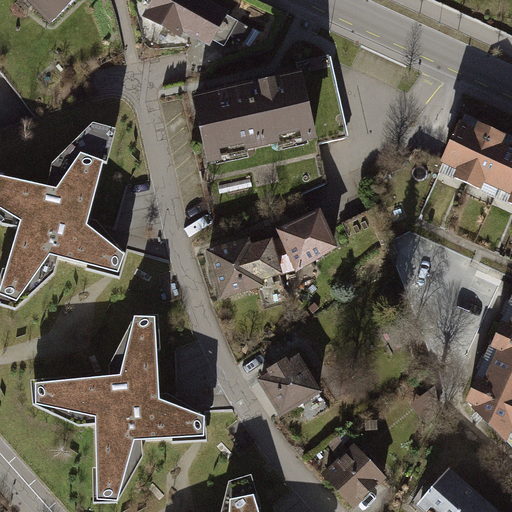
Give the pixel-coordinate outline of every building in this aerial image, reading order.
[(89,0),(11,0),(48,38),(89,0)] [(236,27),(184,0),(158,0),(147,23),(219,60),(236,27)] [(298,92),(196,115),(209,173),(311,150),(298,92)] [(0,280),(0,312),(9,315),(56,272),(113,284),(120,267),(86,215),(111,135),(90,130),(43,174),(36,196),(0,189),(0,227),(15,236),(0,280)] [(467,142),(452,136),(431,185),(445,192),(467,142)] [(480,148),(467,142),(445,192),(458,198),(480,148)] [(494,154),(480,148),(458,198),(472,204),(494,154)] [(509,160),(494,154),(472,204),(487,210),(509,160)] [(511,193),(511,161),(509,160),(487,210),(502,217),(511,193)] [(511,193),(502,217),(511,221),(511,193)] [(273,242),(291,288),(339,259),(320,220),(273,242)] [(273,242),(209,257),(219,300),(291,288),(273,242)] [(97,507),(119,507),(144,461),(144,445),(208,442),(207,420),(169,398),(161,398),(159,319),(136,320),(110,375),(31,387),(34,409),(80,430),(97,430),(97,507)] [(511,321),(506,319),(500,332),(511,337),(511,321)] [(511,337),(500,332),(494,346),(511,353),(511,337)] [(511,353),(494,346),(489,360),(511,369),(511,353)] [(511,369),(489,360),(483,373),(511,385),(511,369)] [(296,364),(260,383),(280,422),(316,404),(296,364)] [(511,385),(483,373),(477,387),(511,401),(511,385)] [(511,401),(477,387),(471,401),(511,417),(511,401)] [(511,417),(471,401),(465,414),(511,433),(511,417)] [(356,511),(385,485),(357,455),(325,485),(350,511),(356,511)] [(260,511),(250,481),(230,485),(223,511),(260,511)] [(480,511),(445,481),(417,511),(480,511)]
